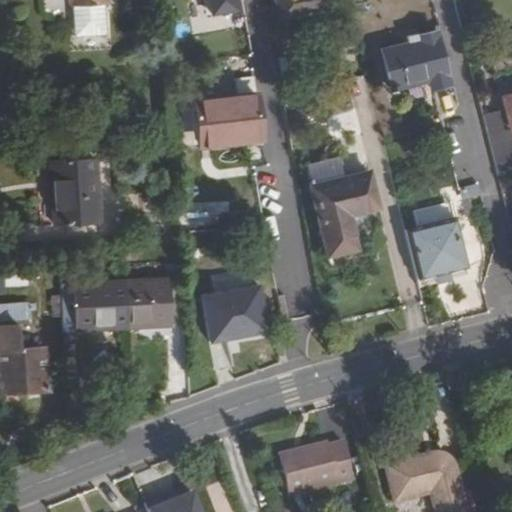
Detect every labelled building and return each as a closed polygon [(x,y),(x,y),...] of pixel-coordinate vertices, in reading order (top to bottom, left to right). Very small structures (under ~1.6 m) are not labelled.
[(235,0),(208,0),(211,12),(237,7),(235,0)] [(327,9),(325,0),(274,0),(278,17),(327,9)] [(103,3),(72,5),(74,35),(105,34),(103,3)] [(403,47),(375,53),(385,91),(425,82),(426,90),(445,87),(432,33),(412,37),(414,45),(403,47)] [(412,36),(401,38),(403,47),(414,45),(412,37),(412,36)] [(255,95),(194,102),(199,146),(260,139),(255,95)] [(511,95),(501,98),(504,110),(510,135),(511,134),(511,95)] [(480,116),(495,179),(511,174),(511,142),(510,135),(504,110),(480,116)] [(93,158),(48,161),(52,225),(97,223),(93,158)] [(309,189),(339,181),(336,171),(306,179),(309,189)] [(367,174),(339,181),(309,189),(326,258),(355,251),(346,215),(376,207),(367,174)] [(205,222),(227,223),(228,204),(205,202),(205,222)] [(415,229),(403,231),(417,289),(444,282),(443,274),(464,268),(449,204),(411,213),(415,229)] [(0,291),(20,291),(19,265),(0,265),(0,291)] [(58,281),(60,329),(184,323),(182,274),(58,281)] [(258,286),(198,297),(207,343),(266,332),(258,286)] [(278,306),(283,334),(290,333),(285,305),(278,306)] [(12,327),(26,326),(24,306),(0,307),(0,395),(44,393),(40,350),(14,352),(12,327)] [(322,441),(273,455),(284,496),(349,479),(338,441),(323,445),(322,441)] [(429,453),(421,455),(435,511),(465,511),(452,465),(434,470),(429,453)] [(433,511),(435,511),(421,455),(382,465),(392,501),(427,491),(433,511)] [(235,511),(230,480),(211,483),(216,511),(235,511)] [(159,499),(142,506),(144,511),(197,511),(190,495),(162,506),(159,499)]
